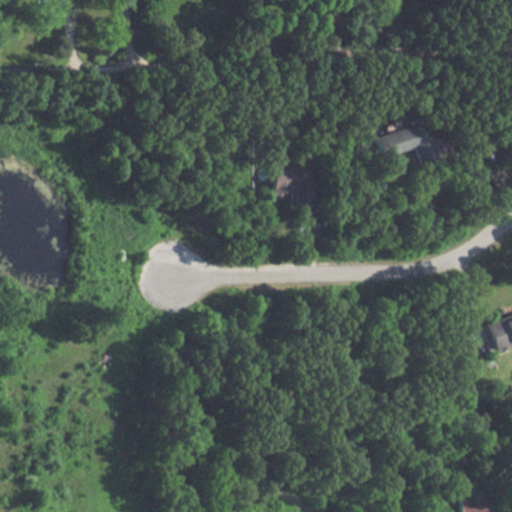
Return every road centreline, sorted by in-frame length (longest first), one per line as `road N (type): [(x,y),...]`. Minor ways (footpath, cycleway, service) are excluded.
road 1 (residential): [(511,58),(0,73)]
road 2 (residential): [(170,273),(406,275),(511,213)]
